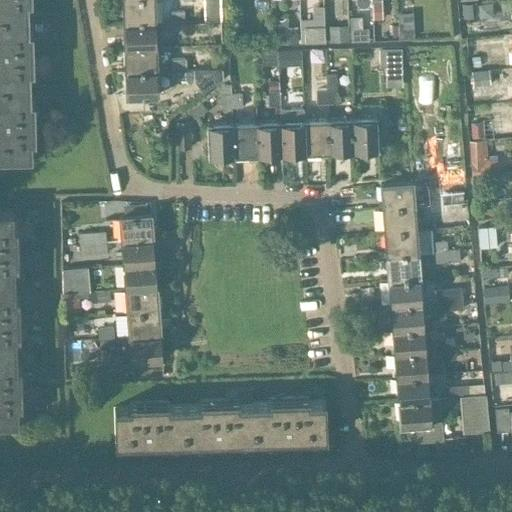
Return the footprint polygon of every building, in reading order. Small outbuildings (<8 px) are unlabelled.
[(30,1),(30,0),(0,0),(0,16),(27,16),(27,1),(30,1)] [(155,22),(153,0),(122,0),(124,23),(155,22)] [(372,0),(361,0),(362,8),(373,8),(372,0)] [(380,0),(372,0),(373,8),(374,19),(382,18),(380,0)] [(475,2),(462,3),(463,17),(476,16),(475,2)] [(184,22),(184,11),(170,11),(170,22),(184,22)] [(412,11),(398,12),(399,37),(413,36),(412,11)] [(33,70),(31,31),(28,31),(27,16),(0,16),(0,86),(29,85),(29,70),(33,70)] [(155,46),(155,22),(124,23),(124,47),(155,46)] [(185,33),(184,22),(170,22),(170,33),(185,33)] [(322,40),(322,27),(304,27),(305,41),(322,40)] [(346,40),(345,27),(328,27),(328,40),(346,40)] [(296,41),(296,28),(279,29),(279,42),(296,41)] [(368,28),(350,29),(350,41),(368,40),(368,28)] [(156,70),(155,46),(124,47),(125,71),(156,70)] [(300,49),(284,50),(285,66),(301,65),(300,49)] [(400,49),(379,49),(379,65),(385,65),(401,65),(400,49)] [(186,69),(185,58),(171,58),(171,70),(186,69)] [(203,92),(222,78),(222,68),(186,69),(171,70),(171,80),(194,80),(203,92)] [(487,69),(472,71),(473,84),(489,83),(487,69)] [(157,95),(156,70),(125,71),(126,96),(157,95)] [(337,102),(336,71),(326,72),(327,88),(326,88),(326,102),(337,102)] [(277,80),(268,80),(268,88),(278,88),(277,80)] [(223,83),(219,87),(219,93),(220,107),(231,106),(230,92),(230,83),(223,83)] [(34,139),(33,101),(30,101),(29,85),(0,86),(0,157),(31,156),(31,139),(34,139)] [(326,102),(326,88),(315,89),(315,103),(326,102)] [(278,104),(277,90),(266,91),(267,105),(278,104)] [(242,106),(241,92),(230,92),(231,106),(242,106)] [(378,147),(377,116),(352,117),(353,148),(378,147)] [(353,148),(352,117),(327,118),(328,149),(353,148)] [(328,149),(327,118),(303,119),(304,150),(328,149)] [(304,150),(303,119),(279,120),(280,151),(304,150)] [(280,151),(279,120),(255,121),(257,152),(280,151)] [(191,146),(190,121),(175,121),(176,146),(191,146)] [(257,152),(255,121),(231,122),(233,153),(257,152)] [(233,153),(231,122),(208,123),(209,154),(233,153)] [(482,122),(470,123),(471,136),(483,136),(482,122)] [(484,139),(469,140),(472,172),(487,171),(484,139)] [(414,204),(412,180),(381,183),(383,207),(414,204)] [(444,202),(443,191),(429,192),(430,203),(444,202)] [(445,213),(444,202),(430,203),(431,214),(445,213)] [(416,228),(414,204),(383,207),(385,231),(416,228)] [(18,265),(17,226),(12,226),(12,210),(0,210),(0,280),(14,281),(14,265),(18,265)] [(153,237),(151,212),(120,215),(122,240),(153,237)] [(418,253),(416,228),(385,231),(387,255),(418,253)] [(484,229),(480,241),(489,244),(493,232),(484,229)] [(106,241),(105,230),(79,232),(80,243),(106,241)] [(155,260),(153,237),(122,240),(124,263),(155,260)] [(447,240),(433,241),(434,251),(448,250),(447,249),(453,248),(453,241),(447,241),(447,240)] [(107,252),(106,241),(80,243),(81,254),(107,252)] [(460,260),(460,249),(448,250),(434,251),(434,262),(460,260)] [(420,276),(418,253),(387,255),(389,278),(420,276)] [(157,285),(155,260),(124,263),(126,287),(157,285)] [(507,266),(497,267),(498,276),(507,275),(507,266)] [(422,301),(420,276),(389,278),(391,303),(422,301)] [(20,335),(19,296),(15,296),(14,281),(0,280),(0,350),(16,351),(16,335),(20,335)] [(110,288),(109,280),(95,281),(96,289),(110,288)] [(159,309),(157,285),(126,287),(127,312),(159,309)] [(507,286),(482,288),(484,303),(509,300),(507,286)] [(463,297),(462,287),(437,289),(437,299),(463,297)] [(110,288),(96,289),(97,301),(111,300),(110,288)] [(86,291),(64,292),(64,309),(78,308),(77,298),(79,296),(87,295),(86,291)] [(464,308),(463,297),(437,299),(438,310),(464,308)] [(424,325),(422,301),(391,303),(393,328),(424,325)] [(161,333),(159,309),(127,312),(129,335),(161,333)] [(74,316),(65,316),(65,325),(70,325),(74,320),(74,316)] [(426,350),(424,325),(393,328),(395,353),(426,350)] [(112,326),(98,328),(99,338),(113,337),(112,326)] [(163,357),(161,333),(129,335),(131,360),(163,357)] [(113,337),(99,338),(100,349),(114,348),(113,337)] [(455,348),(454,337),(440,338),(441,349),(455,348)] [(456,359),(455,348),(441,349),(442,360),(456,359)] [(22,406),(21,366),(16,366),(16,351),(0,350),(0,421),(18,421),(17,406),(22,406)] [(428,374),(426,350),(395,353),(397,377),(428,374)] [(499,360),(490,361),(491,370),(500,369),(499,360)] [(505,371),(493,372),(495,383),(506,382),(505,371)] [(429,397),(428,374),(397,377),(399,400),(429,398),(429,397)] [(469,394),(468,384),(444,386),(444,397),(461,395),(469,394)] [(484,393),(469,394),(461,395),(464,430),(487,428),(484,393)] [(326,436),(325,399),(308,400),(308,395),(270,396),(270,401),(255,401),(256,438),(326,436)] [(256,438),(255,401),(240,402),(240,397),(200,399),(200,403),(185,403),(186,440),(256,438)] [(436,419),(435,412),(438,398),(438,397),(429,397),(429,398),(399,400),(401,425),(412,424),(414,440),(445,437),(445,436),(442,437),(441,434),(436,419)] [(186,440),(185,403),(169,404),(169,400),(130,401),(130,405),(114,405),(115,442),(186,440)] [(509,427),(508,405),(495,406),(496,428),(509,427)]
